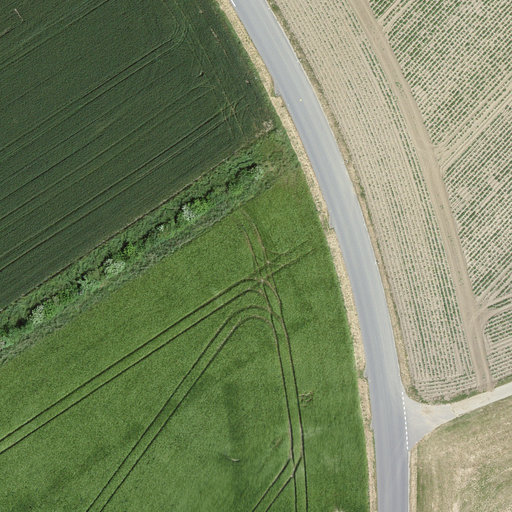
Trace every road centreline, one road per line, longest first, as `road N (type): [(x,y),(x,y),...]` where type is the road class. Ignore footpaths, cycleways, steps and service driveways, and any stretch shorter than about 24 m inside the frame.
road 1 (tertiary): [(246,0),(314,134),(364,285),(381,364),(392,511)]
road 2 (track): [(389,435),(511,386)]
